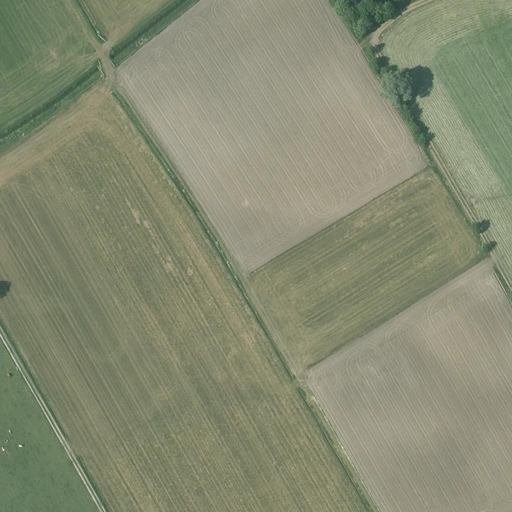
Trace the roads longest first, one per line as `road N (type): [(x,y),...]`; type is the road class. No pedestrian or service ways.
road 1 (track): [(302,376),(74,0)]
road 2 (track): [(493,256),(377,51),(376,34),(429,0)]
road 3 (track): [(511,288),(493,256),(302,376)]
road 4 (track): [(302,376),(274,392),(149,401),(87,445),(65,449)]
road 5 (track): [(381,511),(302,376)]
